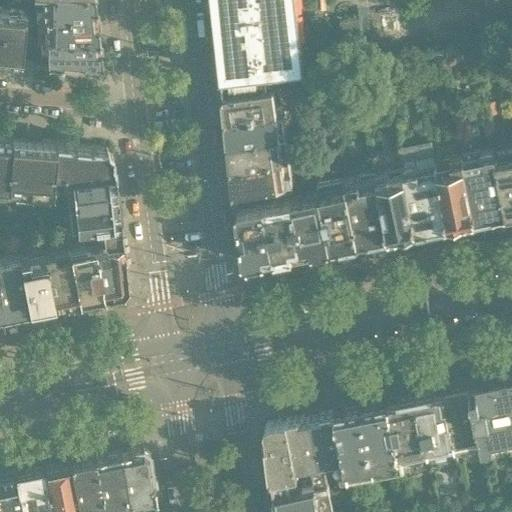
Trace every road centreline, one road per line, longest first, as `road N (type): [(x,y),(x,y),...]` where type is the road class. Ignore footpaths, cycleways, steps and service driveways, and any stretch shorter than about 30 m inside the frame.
road 1 (residential): [(227,345),(186,0)]
road 2 (residential): [(135,108),(164,358)]
road 3 (residential): [(288,333),(341,378),(511,342)]
road 4 (residential): [(511,238),(383,264),(352,321)]
road 5 (residential): [(248,511),(227,345)]
road 6 (tertiary): [(511,288),(352,321)]
road 7 (residential): [(164,358),(184,511)]
road 8 (residential): [(135,108),(0,96)]
road 9 (residential): [(115,369),(51,330),(0,341)]
road 10 (residential): [(0,442),(45,433),(91,374)]
